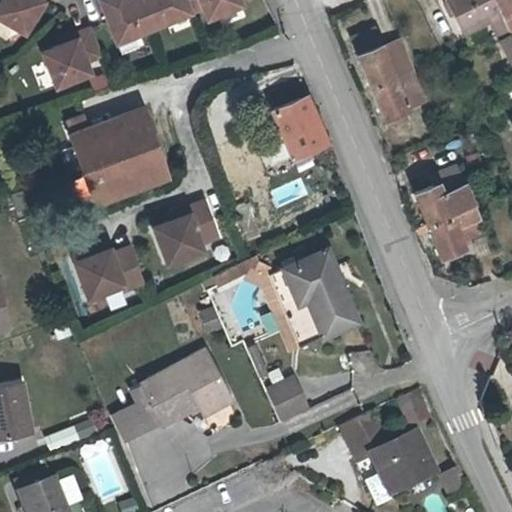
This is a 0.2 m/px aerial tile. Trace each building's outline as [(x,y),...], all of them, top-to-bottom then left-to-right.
[(5,0),(0,9),(0,18),(28,35),(46,2),(42,0),(5,0)] [(129,0),(102,0),(120,42),(206,6),(210,17),(245,3),(243,0),(133,0),(130,1),(129,0)] [(498,45),(511,38),(511,35),(509,30),(493,0),(443,0),(456,26),(483,14),(498,45)] [(511,0),(493,0),(509,30),(511,28),(511,12),(508,2),(511,0)] [(358,45),(373,39),(367,24),(352,30),(358,45)] [(79,40),(46,54),(60,88),(94,73),(89,63),(103,57),(92,30),(77,37),(79,40)] [(409,69),(406,63),(394,33),(375,42),(373,39),(358,45),(352,30),(346,33),(352,48),(365,80),(382,120),(402,112),(399,104),(421,95),(410,68),(409,69)] [(511,38),(498,45),(511,74),(511,38)] [(225,120),(241,116),(234,86),(218,90),(225,120)] [(327,143),(308,99),(274,112),(294,157),(327,143)] [(89,121),(71,128),(101,200),(171,170),(149,117),(96,139),(89,121)] [(424,220),(472,200),(455,160),(426,172),(430,182),(411,188),(424,220)] [(472,200),(424,220),(437,252),(441,250),(444,256),(450,254),(448,247),(461,242),(458,235),(482,225),(472,200)] [(168,220),(152,226),(165,260),(199,247),(197,242),(213,235),(200,201),(183,208),(185,214),(168,220)] [(183,208),(166,214),(168,220),(185,214),(183,208)] [(95,255),(112,247),(109,241),(92,249),(95,255)] [(465,251),(461,242),(448,247),(450,254),(444,256),(441,250),(437,252),(441,262),(465,251)] [(95,255),(79,262),(94,295),(126,280),(129,286),(146,278),(131,245),(115,252),(112,247),(95,255)] [(303,259),(276,270),(272,272),(282,292),(305,341),(305,342),(364,316),(332,246),(322,251),(315,253),(313,247),(300,252),(303,259)] [(272,272),(276,270),(264,265),(259,256),(258,256),(241,265),(246,274),(244,275),(268,285),(295,346),(305,341),(282,292),(272,272)] [(219,276),(223,286),(227,284),(244,275),(246,274),(241,265),(219,276)] [(3,282),(0,282),(0,329),(11,328),(3,282)] [(201,408),(226,393),(202,350),(141,384),(163,422),(163,424),(199,404),(201,408)] [(292,372),(267,384),(282,414),(306,401),(292,372)] [(24,383),(0,387),(0,437),(35,430),(24,383)] [(131,440),(163,422),(141,384),(130,391),(137,403),(117,415),(131,440)] [(230,401),(226,393),(201,408),(206,416),(230,401)] [(373,414),(341,430),(358,465),(372,459),(391,496),(436,473),(416,435),(390,448),(373,414)] [(46,440),(51,453),(80,442),(75,429),(46,440)] [(278,472),(272,457),(255,466),(264,486),(280,477),(278,472)] [(23,497),(54,485),(51,476),(19,488),(23,497)] [(23,497),(20,498),(25,511),(66,511),(56,484),(54,485),(23,497)] [(138,511),(134,497),(118,502),(121,511),(138,511)]
